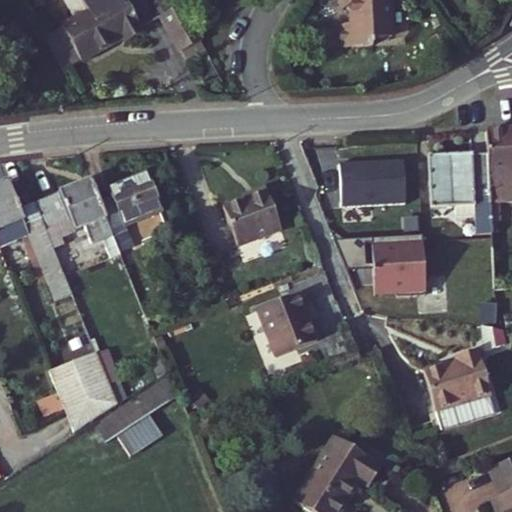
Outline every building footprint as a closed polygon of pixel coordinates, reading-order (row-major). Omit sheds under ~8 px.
[(149,42),(124,0),(82,0),(74,5),(84,21),(43,44),(62,78),(119,46),(125,55),(149,42)] [(207,61),(171,0),(150,0),(144,4),(164,37),(170,33),(192,70),(207,61)] [(375,5),(375,0),(335,0),(335,12),(321,12),(322,45),(353,46),(353,34),(372,34),(373,6),(375,5)] [(0,51),(25,38),(14,17),(0,24),(0,51)] [(511,136),(484,137),(486,163),(488,211),(511,210),(511,136)] [(404,201),(402,159),(339,163),(341,205),(404,201)] [(488,211),(486,163),(426,165),(429,215),(471,213),(472,243),(490,242),(488,211)] [(160,202),(146,166),(111,180),(115,191),(103,195),(110,214),(116,228),(129,223),(127,216),(160,202)] [(20,206),(7,172),(0,174),(0,231),(26,221),(44,262),(61,256),(53,236),(38,199),(20,206)] [(110,214),(103,195),(95,176),(38,199),(53,236),(110,214)] [(290,230),(272,190),(228,209),(245,249),(290,230)] [(320,341),(311,320),(306,309),(312,306),(306,291),(260,310),(279,358),(320,341)] [(318,318),(312,306),(306,309),(311,320),(318,318)] [(124,413),(99,351),(52,371),(72,420),(79,438),(124,413)] [(498,404),(483,359),(462,365),(464,372),(430,383),(443,422),(498,404)] [(111,448),(185,407),(174,387),(108,424),(110,428),(102,432),(111,448)] [(375,487),(387,468),(340,438),(298,501),(315,511),(343,511),(364,480),(375,487)] [(511,511),(511,472),(488,483),(500,511),(496,511),(511,511)]
